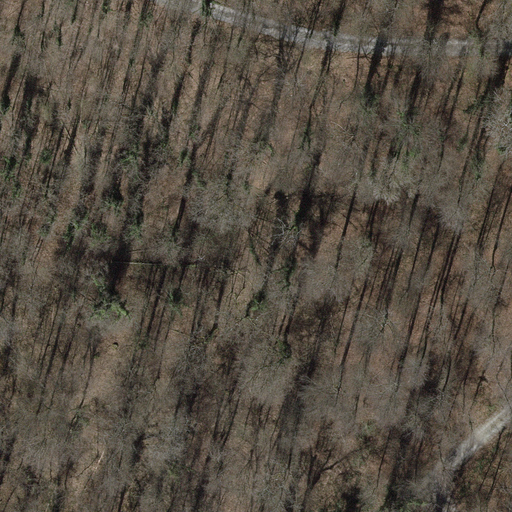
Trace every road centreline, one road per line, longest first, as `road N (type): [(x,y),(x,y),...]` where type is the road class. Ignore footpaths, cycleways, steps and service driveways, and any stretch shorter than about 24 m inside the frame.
road 1 (track): [(178,0),(282,35),(361,47),(511,47)]
road 2 (track): [(511,414),(392,511)]
